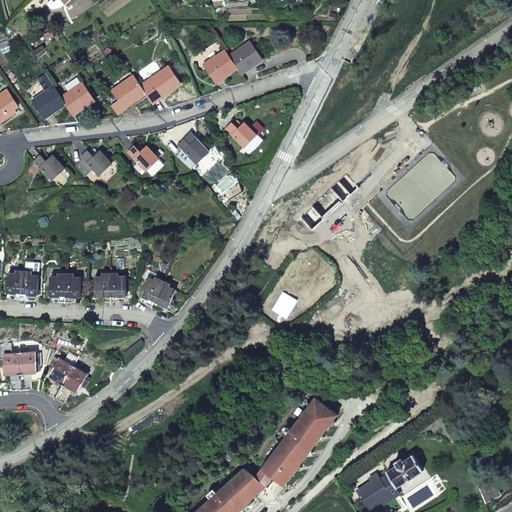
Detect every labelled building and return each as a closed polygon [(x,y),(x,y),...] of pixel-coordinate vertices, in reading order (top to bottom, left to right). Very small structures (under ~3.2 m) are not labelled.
[(244,47),(229,57),(236,68),(240,73),(247,68),(249,70),(256,65),(255,63),(261,59),(249,41),(243,46),(244,47)] [(236,68),(229,57),(224,50),(218,55),(219,57),(205,66),(215,82),(223,77),(224,79),(231,74),(229,72),(236,68)] [(159,98),(161,100),(168,95),(166,93),(181,83),(169,65),(154,75),(155,78),(142,87),(145,92),(152,102),(159,98)] [(145,92),(142,87),(133,74),(126,79),(128,81),(113,92),(119,99),(110,105),(117,115),(126,109),(124,107),(132,101),(133,104),(140,99),(138,97),(145,92)] [(75,86),(81,83),(77,78),(65,86),(70,93),(77,89),(75,86)] [(80,109),(81,111),(89,106),(87,104),(94,99),(82,82),(81,83),(75,86),(77,89),(70,93),(62,99),(65,103),(73,114),(80,109)] [(58,108),(65,103),(62,99),(59,94),(54,86),(53,85),(46,90),(47,92),(33,102),(44,117),(50,113),(52,115),(60,110),(58,108)] [(0,120),(1,119),(2,122),(9,117),(8,115),(14,110),(14,109),(18,106),(9,93),(5,96),(3,93),(0,95),(0,120)] [(237,120),(233,124),(231,123),(225,129),(244,147),(256,135),(257,136),(263,129),(257,122),(251,129),(244,122),(241,125),(237,120)] [(191,145),(185,138),(178,145),(196,164),(209,151),(197,139),(191,145)] [(128,152),(146,171),(159,159),(147,146),(140,152),(134,146),(128,152)] [(93,156),(88,150),(81,156),(83,158),(76,165),(85,176),(93,169),(99,176),(112,164),(100,150),(93,156)] [(45,153),(41,156),(46,161),(50,158),(45,153)] [(46,161),(41,156),(41,155),(34,161),(52,180),(65,169),(52,155),(50,158),(46,161)] [(139,172),(143,169),(137,163),(133,166),(139,172)] [(22,300),(24,269),(17,268),(16,273),(8,272),(6,293),(15,293),(14,299),(22,300)] [(32,269),(24,269),(22,300),(29,300),(29,294),(38,295),(39,275),(31,274),(32,269)] [(148,269),(145,275),(148,277),(155,280),(157,275),(158,273),(153,271),(148,269)] [(66,280),(66,271),(58,271),(58,276),(50,276),(50,297),(59,297),(59,302),(65,302),(66,280)] [(73,271),(66,271),(66,280),(65,302),(72,302),(72,297),(81,297),(81,276),(73,276),(73,271)] [(110,302),(110,291),(110,271),(102,271),(102,276),(94,276),(95,296),(99,296),(104,296),(104,302),(110,302)] [(126,296),(126,284),(126,275),(117,276),(117,271),(110,271),(110,291),(110,302),(117,302),(117,296),(126,296)] [(155,280),(148,277),(139,296),(147,299),(145,304),(151,307),(164,278),(157,275),(155,280)] [(171,281),(164,278),(151,307),(158,310),(160,305),(167,308),(176,289),(168,286),(171,281)] [(296,301),(283,292),(273,309),(286,317),(296,301)] [(2,343),(0,343),(0,367),(4,367),(5,375),(10,374),(11,390),(21,389),(19,352),(11,353),(11,343),(2,343)] [(19,352),(21,389),(33,389),(32,373),(37,373),(37,371),(37,365),(41,364),(41,356),(36,357),(36,355),(33,352),(28,352),(19,352)] [(121,356),(113,358),(115,367),(124,365),(121,356)] [(55,398),(73,366),(61,359),(59,359),(57,362),(53,360),(49,367),(53,369),(49,376),(54,379),(46,393),(55,398)] [(85,373),(73,366),(55,398),(64,403),(72,390),(77,392),(81,385),(85,388),(89,381),(85,378),(86,376),(85,373)] [(315,398),(259,473),(256,477),(245,469),(197,511),(257,511),(265,505),(256,496),(266,488),(271,491),(274,486),(278,481),(286,486),(297,471),(303,470),(301,465),(308,456),(313,456),(312,451),(319,442),(324,441),(323,436),(330,427),(336,426),(334,421),(338,416),(315,398)] [(439,408),(444,404),(442,399),(436,403),(439,408)] [(395,484),(397,487),(423,470),(413,455),(403,461),(400,457),(394,462),(396,465),(386,472),(388,474),(381,479),(377,474),(369,479),(371,482),(356,492),(368,510),(382,501),(387,489),(395,484)] [(479,488),(484,502),(500,493),(493,481),(479,488)] [(400,493),(397,487),(395,484),(387,489),(382,501),(384,504),(400,493)]
